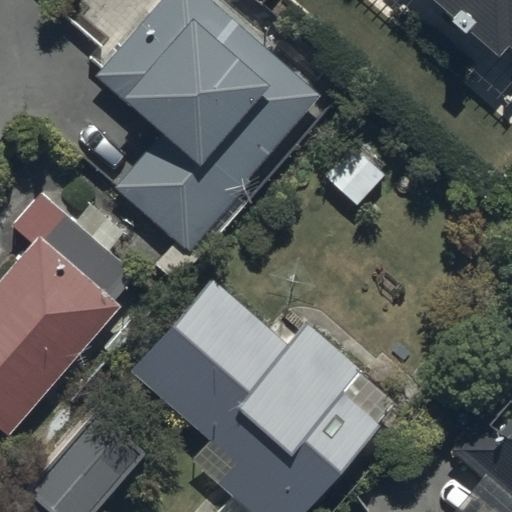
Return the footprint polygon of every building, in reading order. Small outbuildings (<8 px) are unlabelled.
[(320,102),(197,0),(167,0),(94,84),(123,109),(119,115),(155,146),(113,194),(186,261),(320,102)] [(511,0),(416,0),(416,1),(493,71),(506,57),(511,61),(511,0)] [(345,149),(319,181),(356,213),(383,182),(345,149)] [(29,252),(0,285),(0,438),(8,445),(121,318),(110,308),(133,283),(105,258),(119,242),(87,214),(74,230),(39,199),(8,234),(29,252)] [(214,290),(130,382),(208,449),(191,468),(239,511),(305,511),(396,413),(306,331),(285,355),(214,290)] [(511,511),(511,388),(450,458),(510,511),(511,511)] [(107,511),(144,468),(92,425),(23,507),(29,511),(107,511)]
